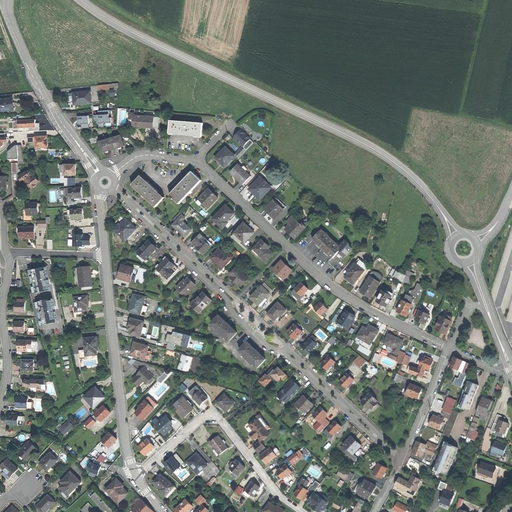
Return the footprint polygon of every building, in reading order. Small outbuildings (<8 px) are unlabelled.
[(91,92),(74,93),(74,98),(74,104),(83,103),(83,104),(92,103),(91,92)] [(13,99),(0,99),(0,107),(2,108),(2,111),(14,110),(14,105),(13,99)] [(98,120),(98,125),(112,124),(112,112),(99,112),(99,115),(97,116),(98,120)] [(90,115),(78,116),(78,120),(79,125),(83,124),(83,130),(90,129),(89,125),(91,125),(90,115)] [(18,121),(19,128),(29,128),(29,131),(39,131),(39,124),(35,124),(35,120),(30,120),(29,120),(29,116),(19,117),(19,121),(18,121)] [(154,117),(134,116),(134,120),(133,125),(141,126),(143,126),(143,127),(149,128),(153,128),(154,117)] [(172,121),(171,134),(186,135),(204,137),(205,124),(172,121)] [(233,138),(242,147),(246,150),(253,143),(240,131),(237,134),(233,138)] [(116,138),(111,139),(114,150),(119,148),(124,147),(122,136),(116,138)] [(48,137),(37,137),(37,142),(37,147),(37,148),(42,148),(48,148),(48,142),(48,137)] [(100,142),(103,153),(108,151),(114,150),(111,139),(106,141),(100,142)] [(22,147),(6,147),(6,159),(22,159),(22,147)] [(242,147),(234,155),(235,157),(238,159),(246,150),(242,147)] [(220,163),(225,167),(235,157),(234,155),(226,148),(216,158),(220,163)] [(76,165),(63,165),(64,170),(65,170),(65,173),(65,175),(76,175),(76,170),(76,165)] [(238,165),(230,173),(237,179),(243,185),(250,177),(246,172),(242,169),(238,165)] [(23,187),(26,190),(32,186),(33,187),(36,186),(35,184),(39,182),(36,177),(31,179),(30,176),(31,176),(28,171),(18,177),(22,183),(21,184),(23,187)] [(174,199),(179,204),(202,181),(197,177),(193,172),(169,195),(172,197),(171,198),(173,200),(174,199)] [(143,196),(155,208),(164,199),(141,176),(132,185),(143,196)] [(63,178),(64,186),(75,185),(74,177),(63,178)] [(254,195),(260,201),(272,189),(268,185),(261,178),(249,190),(254,195)] [(82,188),(70,188),(70,196),(71,199),(83,198),(83,193),(82,188)] [(199,199),(209,208),(218,198),(213,193),(212,192),(208,189),(199,199)] [(274,200),(265,210),(270,215),(276,220),(285,211),(274,200)] [(26,210),(27,214),(32,214),(39,214),(38,204),(26,204),(26,210)] [(226,206),(213,219),(218,224),(223,229),(229,224),(227,222),(234,214),(230,210),(226,206)] [(84,209),(71,209),(71,210),(67,211),(67,215),(72,215),(72,220),(75,220),(75,222),(82,221),(82,219),(84,219),(84,214),(84,209)] [(32,221),(32,214),(27,214),(26,210),(23,210),(23,215),(23,221),(32,221)] [(113,230),(125,240),(136,229),(131,224),(126,219),(120,226),(119,224),(113,230)] [(180,232),(184,237),(191,230),(182,221),(179,219),(172,226),(177,230),(180,232)] [(290,225),(286,229),(290,234),(296,239),(296,238),(296,237),(306,227),(302,224),(301,225),(295,220),(290,225)] [(244,223),(234,234),(242,241),(243,240),(245,242),(254,233),(249,228),(244,223)] [(35,228),(20,228),(20,233),(20,237),(25,237),(25,239),(28,239),(28,238),(35,238),(35,228)] [(321,247),(322,248),(331,238),(327,235),(325,233),(321,229),(313,239),(318,244),(321,247)] [(83,232),(72,233),(72,238),(73,241),(73,243),(84,242),(84,237),(83,232)] [(197,249),(203,255),(211,247),(206,242),(207,241),(200,234),(192,243),(196,247),(195,248),(197,249)] [(240,243),(242,241),(234,234),(232,236),(240,243)] [(336,243),(331,238),(322,248),(325,251),(329,255),(332,258),(339,251),(341,248),(340,247),(338,245),(336,243)] [(346,240),(340,247),(341,248),(343,250),(340,253),(344,257),(352,248),(349,245),(350,244),(346,240)] [(138,252),(146,259),(156,248),(152,244),(149,241),(138,252)] [(262,241),(254,250),(259,255),(267,263),(275,255),(269,249),(270,248),(267,245),(262,241)] [(216,263),(222,269),(230,260),(226,256),(219,249),(210,258),(216,263)] [(167,258),(157,269),(160,272),(165,276),(175,265),(171,262),(167,258)] [(274,270),(284,279),(292,271),(287,266),(282,261),(274,270)] [(365,270),(355,262),(347,272),(349,273),(346,277),(354,284),(365,270)] [(178,269),(175,265),(165,276),(168,280),(178,269)] [(42,267),(29,269),(34,296),(52,292),(47,266),(42,267)] [(120,279),(130,282),(134,268),(123,266),(123,267),(120,278),(120,279)] [(90,267),(78,269),(79,277),(80,277),(81,287),(92,286),(91,276),(90,267)] [(237,268),(230,276),(232,277),(231,278),(235,282),(239,285),(239,284),(241,286),(242,286),(244,283),(248,279),(237,268)] [(373,272),(370,277),(379,282),(383,277),(381,275),(380,273),(378,272),(376,272),(373,272)] [(396,278),(403,282),(406,276),(399,272),(396,278)] [(407,276),(405,282),(411,285),(414,279),(407,276)] [(355,285),(354,284),(346,277),(345,279),(348,282),(354,286),(355,285)] [(368,296),(370,297),(379,282),(370,277),(367,281),(364,288),(361,292),(366,294),(368,296)] [(184,294),(185,296),(196,286),(191,282),(188,278),(185,281),(184,280),(177,288),(178,289),(184,294)] [(296,290),(302,296),(309,290),(306,286),(303,283),(296,290)] [(255,302),(259,305),(262,302),(266,298),(270,294),(262,286),(257,291),(258,292),(255,295),(251,298),(255,302)] [(180,298),(184,294),(178,289),(175,293),(180,298)] [(273,297),(275,299),(282,293),(278,289),(274,293),(275,294),(273,297)] [(299,300),(302,296),(296,290),(292,293),(299,300)] [(388,293),(383,291),(378,301),(382,304),(387,306),(389,302),(391,303),(392,300),(391,299),(394,293),(389,291),(388,293)] [(191,304),(200,313),(212,301),(208,297),(204,293),(196,301),(195,300),(191,304)] [(129,312),(140,315),(141,313),(142,307),(145,298),(134,295),(132,303),(129,312)] [(88,296),(74,297),(75,307),(73,307),(74,316),(83,315),(83,311),(87,311),(87,306),(89,306),(88,301),(88,296)] [(48,298),(35,300),(40,329),(59,325),(53,297),(48,298)] [(403,298),(397,311),(403,314),(408,316),(409,314),(410,314),(413,309),(411,308),(413,304),(410,303),(411,300),(407,298),(407,300),(403,298)] [(314,308),(321,315),(328,308),(324,305),(321,302),(314,308)] [(24,312),(26,312),(26,303),(17,303),(15,303),(15,308),(15,312),(20,312),(24,312)] [(271,317),(275,321),(279,316),(280,317),(286,311),(278,303),(268,314),(271,317)] [(198,315),(200,313),(191,304),(190,305),(191,307),(190,308),(198,315)] [(419,309),(415,320),(420,322),(426,324),(426,322),(428,323),(430,318),(429,317),(430,314),(427,313),(424,312),(425,310),(426,307),(422,305),(420,310),(419,309)] [(344,325),(348,327),(350,323),(352,324),(355,320),(353,319),(355,316),(351,314),(346,311),(339,322),(344,325)] [(211,324),(229,341),(237,333),(227,323),(219,315),(211,324)] [(441,332),(446,334),(447,332),(449,333),(451,327),(449,327),(451,324),(450,324),(453,317),(448,315),(447,317),(444,315),(443,317),(442,316),(439,321),(437,324),(438,325),(436,329),(441,332)] [(144,322),(131,318),(130,324),(128,329),(132,330),(130,334),(140,337),(141,333),(145,334),(147,329),(143,328),(144,322)] [(15,332),(25,332),(25,322),(24,322),(19,323),(15,323),(15,327),(15,332)] [(291,336),(295,340),(297,338),(301,334),(303,332),(298,327),(295,324),(287,332),(291,336)] [(370,343),(371,344),(379,330),(374,327),(370,324),(367,328),(363,326),(357,336),(370,343)] [(186,337),(167,331),(165,340),(164,342),(182,348),(186,337)] [(389,346),(399,350),(403,341),(397,338),(397,337),(395,336),(389,334),(384,343),(389,346)] [(328,341),(334,346),(339,340),(334,335),(328,341)] [(368,346),(370,343),(357,336),(355,339),(368,346)] [(97,337),(84,339),(85,350),(86,356),(97,355),(97,351),(98,351),(98,345),(97,337)] [(306,350),(309,353),(311,351),(313,348),(317,344),(314,341),(310,338),(302,347),(306,350)] [(33,340),(20,340),(20,345),(18,345),(18,352),(23,352),(23,351),(28,351),(28,348),(33,348),(33,342),(33,340)] [(148,346),(133,342),(132,348),(130,354),(145,358),(147,351),(148,346)] [(239,350),(257,368),(265,360),(255,350),(247,342),(239,350)] [(397,355),(399,350),(389,346),(387,350),(397,355)] [(187,355),(182,354),(178,369),(188,371),(191,360),(186,358),(187,355)] [(354,361),(361,368),(367,361),(360,355),(354,361)] [(324,367),(328,371),(329,369),(330,370),(333,367),(332,366),(336,362),(329,356),(321,364),(324,367)] [(425,368),(430,370),(431,366),(433,361),(431,360),(432,358),(426,356),(425,358),(423,357),(419,366),(425,368)] [(450,367),(459,370),(462,361),(454,357),(452,362),(450,367)] [(22,372),(34,372),(34,360),(22,360),(22,372)] [(139,370),(143,366),(145,363),(137,361),(133,364),(139,370)] [(459,370),(461,373),(463,373),(467,363),(462,361),(459,370)] [(153,366),(149,372),(154,376),(157,380),(167,370),(153,366)] [(423,374),(425,368),(419,366),(418,369),(411,367),(409,373),(422,378),(423,374)] [(145,368),(138,375),(144,381),(146,384),(149,381),(154,376),(149,372),(145,368)] [(266,387),(272,380),(268,376),(274,370),(272,368),(260,381),(266,387)] [(272,380),(277,385),(286,375),(282,371),(279,368),(276,371),(274,370),(268,376),(272,380)] [(167,371),(160,379),(164,382),(171,375),(167,371)] [(347,373),(339,382),(343,385),(346,388),(354,380),(351,377),(347,373)] [(397,373),(394,380),(396,381),(401,383),(402,380),(404,376),(397,373)] [(138,375),(133,380),(138,385),(142,381),(143,382),(144,381),(138,375)] [(24,383),(23,386),(31,389),(31,388),(38,388),(38,389),(42,389),(43,385),(46,385),(45,380),(38,379),(38,381),(35,381),(35,379),(32,379),(32,381),(26,379),(24,383)] [(282,391),(289,398),(292,394),(294,395),(300,388),(296,384),(291,379),(284,387),(285,388),(282,391)] [(474,383),(468,381),(459,404),(465,406),(464,408),(469,409),(479,385),(474,383)] [(179,387),(186,395),(189,392),(182,384),(179,387)] [(422,389),(410,384),(406,395),(413,398),(414,396),(418,398),(420,394),(422,389)] [(84,397),(94,408),(105,397),(101,392),(97,388),(96,388),(95,387),(84,397)] [(197,393),(193,397),(200,405),(204,402),(208,399),(200,390),(197,393)] [(366,396),(361,402),(365,406),(369,410),(370,408),(376,402),(378,400),(372,395),(370,393),(366,396)] [(224,394),(216,402),(220,406),(218,407),(219,408),(220,409),(222,408),(226,412),(234,404),(224,394)] [(92,409),(94,408),(84,397),(83,398),(92,409)] [(149,397),(145,401),(153,409),(157,405),(149,397)] [(182,397),(174,405),(176,408),(185,417),(189,413),(193,410),(192,408),(193,407),(187,401),(186,402),(182,397)] [(294,407),(302,415),(304,412),(305,413),(313,405),(308,400),(304,397),(294,407)] [(488,399),(482,397),(476,412),(482,414),(481,418),(485,420),(489,411),(488,411),(491,400),(488,399)] [(16,402),(16,407),(28,408),(28,402),(28,401),(29,398),(17,398),(16,402)] [(138,416),(142,420),(153,409),(145,401),(139,407),(140,408),(135,413),(138,416)] [(104,406),(95,414),(101,420),(102,422),(111,413),(107,410),(104,406)] [(313,416),(319,422),(323,417),(327,413),(323,410),(321,407),(313,416)] [(75,415),(78,419),(86,412),(82,408),(75,415)] [(182,419),(185,417),(176,408),(175,411),(182,419)] [(442,437),(448,440),(458,415),(451,413),(451,414),(449,418),(442,437)] [(19,416),(9,415),(9,420),(8,425),(19,425),(19,416)] [(430,426),(440,430),(444,419),(434,415),(432,421),(430,426)] [(156,426),(165,436),(168,432),(172,429),(169,426),(172,424),(166,417),(158,424),(156,426)] [(296,421),(300,425),(305,420),(301,417),(296,421)] [(320,433),(323,430),(318,425),(324,418),(323,417),(319,422),(314,427),(320,433)] [(91,418),(85,424),(89,428),(95,422),(94,421),(91,418)] [(329,423),(324,418),(318,425),(323,430),(329,423)] [(253,423),(250,426),(254,432),(258,436),(261,441),(269,434),(258,419),(255,422),(254,421),(253,422),(253,423)] [(495,431),(504,434),(508,423),(503,422),(499,420),(495,431)] [(74,427),(69,422),(59,430),(64,435),(74,427)] [(328,430),(333,436),(342,427),(339,424),(336,422),(328,430)] [(102,440),(109,448),(117,439),(113,436),(109,432),(102,440)] [(215,450),(219,455),(228,449),(223,442),(218,436),(210,442),(215,450)] [(342,448),(346,453),(349,450),(353,454),(361,446),(356,441),(351,436),(343,445),(344,446),(342,448)] [(151,438),(148,440),(153,447),(156,444),(151,438)] [(137,447),(143,456),(148,452),(153,448),(153,447),(148,440),(137,447)] [(253,446),(258,452),(265,447),(260,441),(253,446)] [(19,453),(27,461),(30,459),(32,456),(31,456),(38,449),(31,442),(19,453)] [(412,452),(422,456),(424,449),(426,445),(416,442),(414,447),(412,452)] [(506,446),(494,442),(493,446),(491,451),(503,455),(506,446)] [(270,447),(259,455),(262,459),(266,464),(276,456),(274,453),(276,452),(273,448),(271,450),(270,447)] [(436,470),(439,474),(446,477),(457,451),(452,449),(447,447),(443,450),(442,450),(434,469),(436,470)] [(303,448),(296,453),(299,457),(300,458),(307,453),(303,448)] [(285,454),(288,458),(294,453),(292,449),(285,454)] [(357,458),(353,454),(349,450),(346,453),(355,461),(357,458)] [(43,467),(47,471),(58,460),(50,453),(40,464),(43,467)] [(290,458),(293,462),(299,457),(296,453),(290,458)] [(192,458),(187,462),(198,474),(205,468),(207,466),(197,454),(192,458)] [(9,475),(11,477),(15,474),(18,470),(8,460),(1,467),(5,471),(9,475)] [(233,472),(237,475),(244,467),(240,463),(236,460),(229,468),(233,472)] [(93,463),(91,463),(89,471),(98,474),(100,466),(99,465),(93,463)] [(279,475),(282,479),(292,471),(289,468),(291,466),(290,463),(287,465),(286,463),(276,471),(279,475)] [(496,468),(482,463),(478,473),(479,473),(488,476),(493,477),(496,468)] [(373,474),(382,478),(385,473),(387,468),(379,464),(376,468),(374,473),(373,474)] [(339,468),(336,476),(349,482),(353,473),(339,468)] [(62,486),(60,488),(64,491),(62,493),(66,498),(81,483),(71,472),(61,483),(63,485),(62,486)] [(157,478),(154,482),(161,488),(159,490),(168,497),(176,488),(161,474),(157,478)] [(397,482),(395,486),(415,496),(419,487),(418,487),(422,480),(413,476),(409,483),(399,477),(397,482)] [(299,484),(301,485),(308,489),(309,488),(306,486),(309,482),(303,478),(299,484)] [(118,479),(106,490),(107,491),(108,490),(111,493),(110,494),(119,503),(129,493),(123,487),(121,485),(122,484),(118,479)] [(362,483),(357,493),(369,499),(371,495),(372,495),(374,491),(376,486),(365,480),(363,484),(362,483)] [(312,484),(309,488),(308,489),(308,490),(308,491),(313,494),(320,484),(316,481),(313,485),(312,484)] [(251,482),(245,491),(249,494),(253,497),(255,494),(258,490),(260,487),(255,484),(251,482)] [(298,497),(302,499),(306,494),(308,491),(308,490),(308,489),(301,485),(294,494),(298,497)] [(449,491),(444,489),(438,503),(449,507),(454,494),(449,492),(449,491)] [(97,491),(92,497),(107,511),(108,510),(110,511),(116,511),(118,511),(97,491)] [(309,502),(314,506),(319,498),(320,497),(315,493),(309,502)] [(42,502),(37,507),(41,511),(46,511),(55,503),(48,496),(42,502)] [(198,503),(201,506),(206,501),(207,500),(203,497),(198,503)] [(317,510),(319,511),(322,511),(328,504),(323,501),(319,498),(314,506),(313,507),(317,510)] [(132,510),(134,511),(154,511),(143,500),(132,510)] [(201,506),(197,510),(199,511),(208,504),(206,501),(201,506)] [(396,501),(392,509),(398,511),(409,511),(412,508),(396,501)] [(81,510),(83,511),(88,511),(93,507),(89,502),(81,510)] [(176,511),(186,511),(190,509),(186,504),(184,502),(175,510),(176,511)] [(283,511),(285,511),(280,508),(278,510),(277,509),(277,508),(275,507),(269,502),(263,511),(283,511)] [(359,502),(354,511),(355,511),(361,511),(365,506),(359,502)]
